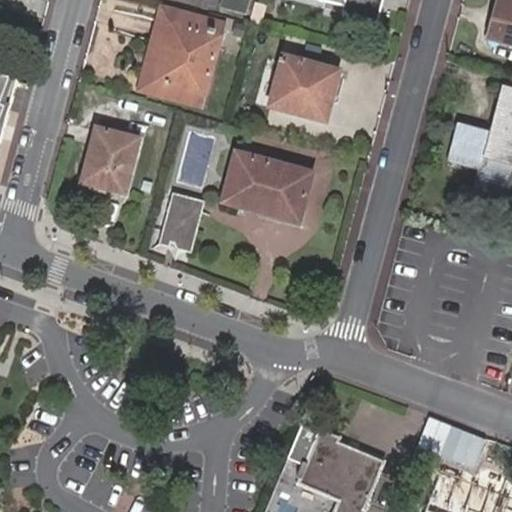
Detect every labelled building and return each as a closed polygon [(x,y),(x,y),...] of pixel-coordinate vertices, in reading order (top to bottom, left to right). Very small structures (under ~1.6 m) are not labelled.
[(223,12),(252,20),(255,8),(245,5),(243,5),(226,0),(223,12)] [(378,23),(384,0),(317,0),(343,7),(342,12),(378,23)] [(508,0),(506,7),(499,5),(491,34),(508,38),(506,43),(511,45),(511,0),(510,0),(508,0)] [(171,25),(219,37),(220,31),(166,17),(147,87),(202,102),(203,96),(155,83),(171,25)] [(203,96),(219,37),(171,25),(155,83),(203,96)] [(285,58),(272,107),(326,122),(331,103),(325,102),(333,71),(285,58)] [(331,103),(340,73),(333,71),(325,102),(331,103)] [(0,77),(0,106),(11,111),(19,83),(0,77)] [(484,166),(477,190),(505,197),(511,170),(511,90),(507,89),(495,134),(462,125),(455,148),(471,152),(468,162),(484,166)] [(0,152),(11,111),(0,106),(0,152)] [(124,195),(139,140),(96,129),(84,178),(110,185),(109,191),(124,195)] [(452,158),(468,162),(471,152),(455,148),(452,158)] [(312,174),(238,154),(225,202),(248,208),(266,213),(268,205),(302,215),(312,174)] [(179,197),(166,245),(173,246),(175,240),(181,241),(183,249),(196,253),(209,204),(179,197)] [(306,216),(302,215),(268,205),(266,213),(248,208),(247,214),(303,229),(306,216)] [(340,440),(342,435),(306,420),(290,456),(308,464),(301,481),(341,498),(335,511),(366,511),(368,508),(366,507),(385,459),(340,440)] [(511,511),(511,495),(444,471),(428,511),(511,511)]
